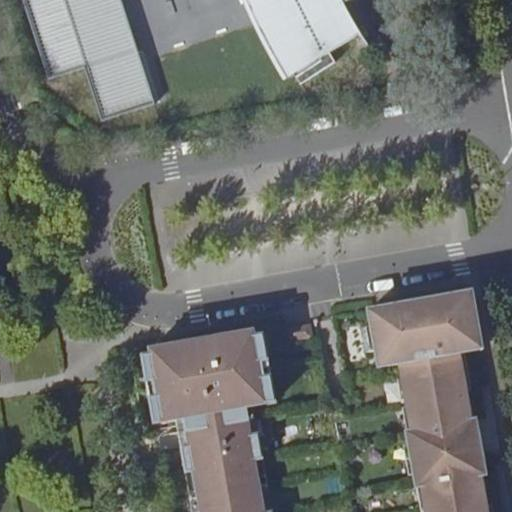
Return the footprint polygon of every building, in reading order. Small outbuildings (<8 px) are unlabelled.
[(87,69),(100,119),(150,106),(122,0),(23,0),(45,80),(87,69)] [(246,0),(248,5),(254,3),(257,11),(261,22),(275,49),(289,73),(354,32),(344,14),(332,17),(330,5),(338,4),(354,0),(246,0)] [(344,14),(338,4),(330,5),(332,17),(344,14)] [(482,350),(472,293),(464,294),(475,352),(482,350)] [(403,305),(368,311),(379,367),(399,365),(410,428),(405,429),(416,489),(421,489),(425,511),(487,511),(482,478),(487,477),(483,457),(478,458),(474,440),(480,438),(476,417),(471,417),(459,354),(475,352),(464,294),(442,298),(443,305),(404,313),(403,305)] [(442,298),(403,305),(404,313),(443,305),(442,298)] [(310,327),(287,332),(290,343),(313,339),(310,327)] [(242,339),(241,334),(213,339),(214,342),(190,347),(190,343),(162,348),(163,353),(143,357),(147,384),(152,383),(155,398),(150,399),(155,424),(185,419),(189,446),(182,448),(186,473),(194,471),(199,499),(260,488),(255,460),(263,459),(258,434),(250,435),(246,409),(275,403),(271,378),(265,379),(263,364),(268,363),(263,336),(242,339)] [(483,438),(480,438),(474,440),(478,458),(483,457),(486,457),(483,438)] [(264,511),(260,488),(199,499),(201,511),(264,511)]
